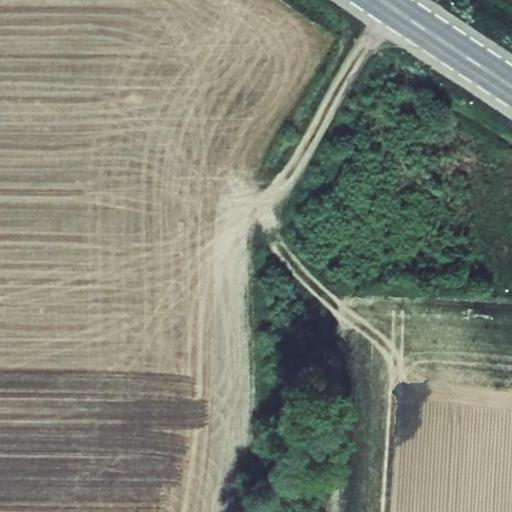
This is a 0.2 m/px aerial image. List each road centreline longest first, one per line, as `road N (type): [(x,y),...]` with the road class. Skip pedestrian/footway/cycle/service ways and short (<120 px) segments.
road 1 (track): [(391,0),(285,172),(268,223),(298,279)]
road 2 (track): [(268,223),(283,355),(271,511)]
road 3 (primary): [(381,0),(511,86)]
